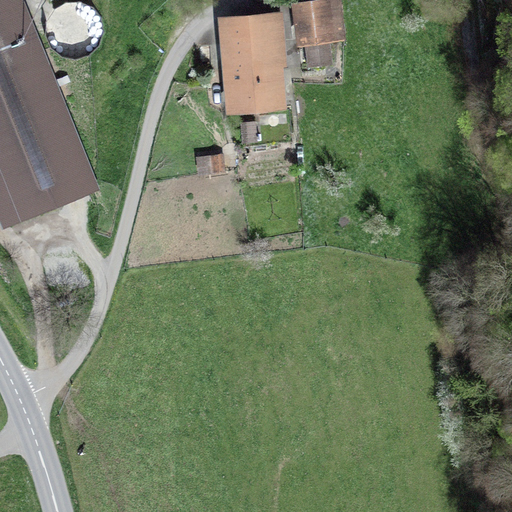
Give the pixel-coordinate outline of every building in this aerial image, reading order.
[(6,0),(0,0),(0,188),(11,216),(92,184),(29,29),(20,33),(6,0)] [(308,0),(297,2),(302,40),(342,35),(337,0),(308,0)] [(230,23),(236,104),(275,101),(268,20),(230,23)] [(198,156),(200,171),(223,168),(221,153),(198,156)] [(83,276),(75,243),(46,250),(54,283),(83,276)]
